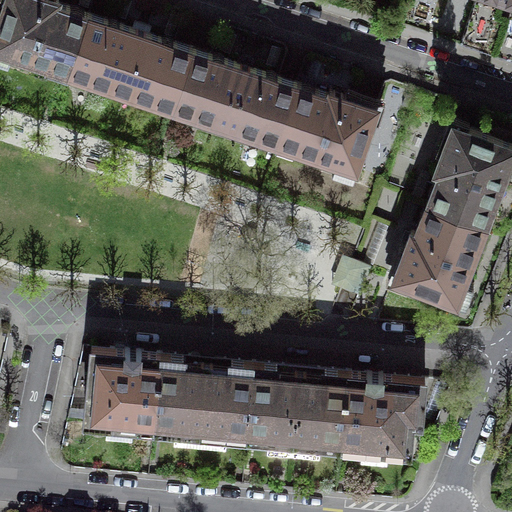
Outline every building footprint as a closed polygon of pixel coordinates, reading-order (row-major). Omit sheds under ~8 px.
[(67,75),(89,11),(69,4),(57,0),(0,0),(0,58),(7,61),(10,51),(47,64),(46,68),(67,75)] [(511,0),(475,0),(461,43),(511,60),(511,0)] [(173,105),(193,45),(148,31),(149,29),(141,26),(134,23),(133,25),(89,11),(67,75),(68,75),(70,71),(173,105)] [(276,144),(297,80),(253,65),(253,63),(246,61),(238,58),(237,60),(193,45),(173,105),(276,140),(275,144),(276,144)] [(328,90),(297,80),(276,144),(296,151),(297,147),(335,159),(332,169),(353,176),(378,102),(338,89),(330,86),(328,90)] [(427,199),(491,223),(498,203),(494,202),(508,165),(511,166),(511,141),(453,119),(439,157),(435,167),(439,168),(427,199)] [(483,243),(491,223),(427,199),(416,229),(411,227),(408,237),(393,275),(466,303),(474,281),(465,278),(479,241),(483,243)] [(338,266),(331,281),(358,292),(365,294),(377,265),(343,252),(338,266)] [(153,425),(161,350),(141,348),(125,346),(125,347),(118,346),(91,343),(84,419),(108,421),(109,415),(131,417),(130,423),(153,425)] [(191,353),(161,350),(153,425),(176,427),(177,421),(225,426),(224,432),(247,434),(254,359),(223,356),(223,361),(194,358),(190,358),(191,353)] [(284,362),(254,359),(247,434),(270,436),(271,430),(318,434),(318,441),(340,443),(348,368),(317,365),(317,370),(313,369),(284,366),(284,362)] [(367,370),(348,368),(340,443),(363,445),(364,439),(386,441),(385,447),(409,449),(412,419),(421,420),(425,375),(392,372),(383,371),(367,369),(367,370)]
